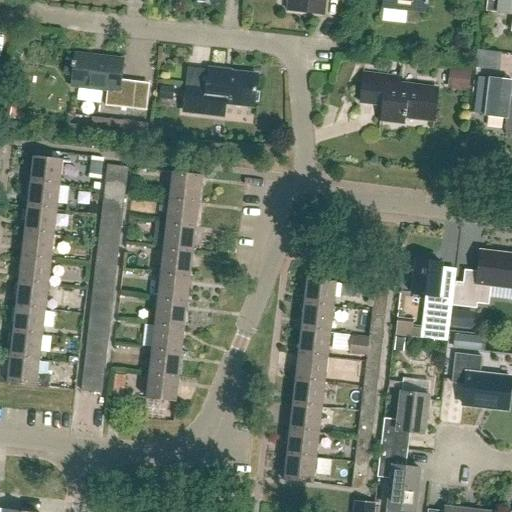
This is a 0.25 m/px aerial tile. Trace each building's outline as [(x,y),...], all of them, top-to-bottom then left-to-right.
[(289,0),(288,11),(323,15),(324,0),(289,0)] [(427,14),(428,0),(382,0),(382,9),(427,14)] [(511,0),(499,0),(498,14),(511,14),(511,0)] [(120,84),(123,60),(76,54),(75,62),(72,62),(72,67),(74,67),(72,86),(108,90),(106,106),(134,109),(136,85),(120,84)] [(255,89),(256,76),(207,70),(204,89),(187,87),(184,112),(223,117),(224,104),(253,107),(255,92),(255,89)] [(455,70),(452,89),(467,91),(469,71),(455,70)] [(434,120),(438,91),(401,87),(402,79),(363,74),(360,102),(382,104),(380,120),(405,123),(406,117),(434,120)] [(154,107),(154,77),(141,77),(141,107),(154,107)] [(511,135),(511,96),(511,81),(490,79),(485,117),(506,119),(506,135),(511,135)] [(172,88),(161,87),(160,99),(170,100),(172,88)] [(30,183),(60,186),(63,160),(33,157),(30,183)] [(106,178),(127,181),(128,168),(107,165),(106,178)] [(169,199),(199,202),(202,176),(172,173),(169,199)] [(125,193),(127,181),(106,178),(104,191),(125,193)] [(57,211),(60,186),(30,183),(27,208),(57,211)] [(124,206),(125,193),(104,191),(103,203),(124,206)] [(196,227),(199,202),(169,199),(166,224),(196,227)] [(122,219),(124,206),(103,203),(101,216),(122,219)] [(54,236),(57,211),(27,208),(24,233),(54,236)] [(121,231),(122,219),(101,216),(100,229),(121,231)] [(193,252),(196,227),(166,224),(163,249),(193,252)] [(120,244),(121,231),(100,229),(98,241),(120,244)] [(51,261),(54,236),(24,233),(21,258),(51,261)] [(118,256),(120,244),(98,241),(97,254),(118,256)] [(190,277),(193,252),(163,249),(160,274),(190,277)] [(454,287),(454,293),(452,307),(477,310),(478,304),(487,305),(490,286),(511,288),(511,256),(481,253),(478,274),(465,272),(463,288),(454,287)] [(117,269),(118,256),(97,254),(95,266),(117,269)] [(49,286),(51,261),(21,258),(19,283),(49,286)] [(451,316),(452,307),(454,293),(439,292),(442,265),(416,262),(412,295),(427,296),(421,340),(448,343),(451,316)] [(115,281),(117,269),(95,266),(94,279),(115,281)] [(187,302),(190,277),(160,274),(158,299),(187,302)] [(114,294),(115,281),(94,279),(93,291),(114,294)] [(303,305),(334,309),(337,283),(307,279),(303,305)] [(46,311),(49,286),(19,283),(16,308),(46,311)] [(372,307),(385,309),(388,290),(375,288),(372,307)] [(112,306),(114,294),(93,291),(91,304),(112,306)] [(184,327),(187,302),(158,299),(155,324),(184,327)] [(111,319),(112,306),(91,304),(90,316),(111,319)] [(331,334),(334,309),(303,305),(300,330),(331,334)] [(43,336),(46,311),(16,308),(13,333),(43,336)] [(467,312),(454,311),(452,327),(465,328),(467,312)] [(382,334),(385,315),(372,313),(370,333),(382,334)] [(109,332),(111,319),(90,316),(88,329),(109,332)] [(404,317),(403,330),(419,332),(421,319),(404,317)] [(181,352),(184,327),(155,324),(152,349),(181,352)] [(108,344),(109,332),(88,329),(87,342),(108,344)] [(328,359),(331,334),(300,330),(297,355),(328,359)] [(40,361),(43,336),(13,333),(10,358),(40,361)] [(456,335),(454,348),(467,350),(469,337),(456,335)] [(353,338),(350,354),(367,356),(369,341),(353,338)] [(382,339),(369,338),(369,341),(367,356),(367,357),(380,359),(382,339)] [(404,339),(396,339),(395,351),(403,352),(404,339)] [(106,357),(108,344),(87,342),(85,354),(106,357)] [(178,377),(181,352),(152,349),(149,374),(178,377)] [(105,369),(106,357),(85,354),(84,367),(105,369)] [(325,384),(328,359),(297,355),(294,380),(325,384)] [(507,411),(511,380),(480,377),(482,359),(456,356),(452,385),(465,386),(463,406),(507,411)] [(38,376),(40,361),(10,358),(7,383),(7,384),(48,388),(49,377),(38,376)] [(377,384),(379,365),(366,363),(364,382),(377,384)] [(103,382),(105,369),(84,367),(82,379),(103,382)] [(175,403),(178,377),(149,374),(146,400),(175,403)] [(102,395),(103,382),(82,379),(81,392),(102,395)] [(322,409),(325,384),(294,380),(292,405),(322,409)] [(374,409),(376,390),(363,388),(361,407),(374,409)] [(382,448),(408,451),(410,434),(423,436),(428,397),(401,394),(397,422),(384,420),(381,448),(382,448)] [(319,434),(322,409),(292,405),(289,430),(319,434)] [(371,433),(373,415),(360,413),(358,432),(371,433)] [(316,459),(319,434),(289,430),(286,455),(316,459)] [(368,459),(370,439),(357,438),(355,458),(368,459)] [(406,468),(408,451),(382,448),(378,479),(391,481),(388,509),(410,511),(414,511),(420,470),(406,468)] [(313,485),(316,459),(286,455),(282,481),(313,485)] [(364,491),(367,465),(354,463),(351,489),(364,491)] [(353,511),(373,511),(375,504),(355,502),(353,511)]
